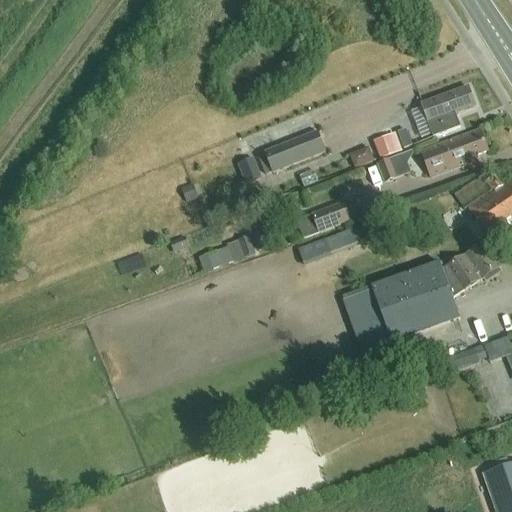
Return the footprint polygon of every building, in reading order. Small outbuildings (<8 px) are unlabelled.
[(456,116),(476,108),(468,89),(422,106),(435,139),(461,129),(456,116)] [(257,150),(307,130),(303,118),(252,138),(257,150)] [(379,164),(416,150),(409,131),(372,145),(379,164)] [(318,132),(265,152),(266,155),(259,158),(264,170),(270,167),(273,174),(326,154),(318,132)] [(433,180),(452,173),(475,165),(473,159),(488,153),(480,132),(423,153),(433,180)] [(370,150),(351,157),(357,171),(376,163),(370,150)] [(408,165),(416,151),(377,166),(385,186),(412,175),(408,165)] [(256,160),(239,166),(246,185),(263,179),(256,160)] [(507,222),(511,218),(511,181),(501,189),(495,179),(487,184),(494,194),(471,210),(491,239),(511,227),(507,222)] [(182,190),(187,204),(199,200),(193,186),(182,190)] [(297,222),(304,241),(353,223),(346,204),(297,222)] [(299,251),(305,267),(333,257),(377,240),(371,224),(326,240),(299,251)] [(252,237),(257,250),(268,246),(263,232),(252,237)] [(256,256),(249,238),(240,242),(247,259),(256,256)] [(186,239),(171,245),(175,255),(190,250),(186,239)] [(460,319),(453,301),(498,271),(481,246),(442,272),(439,264),(372,289),(374,292),(344,303),(363,355),(460,319)] [(220,254),(200,261),(206,276),(226,269),(220,254)] [(511,346),(509,340),(484,349),(490,365),(511,357),(511,358),(511,346)] [(441,377),(475,364),(471,352),(437,365),(441,377)] [(486,477),(498,511),(511,511),(511,462),(499,467),(500,471),(486,477)] [(456,465),(437,470),(447,511),(454,511),(467,509),(456,465)]
